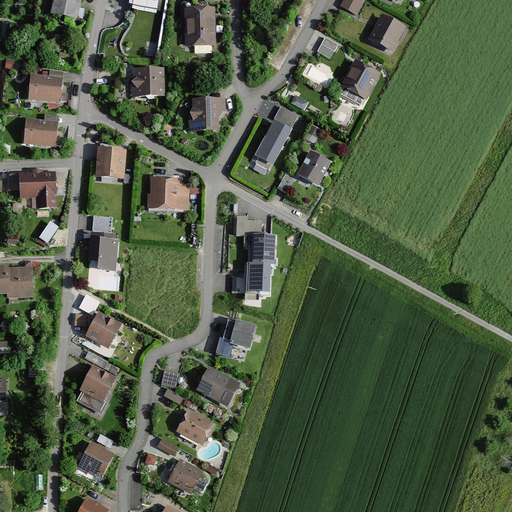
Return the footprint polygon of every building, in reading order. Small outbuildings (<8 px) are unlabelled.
[(78,0),(56,0),(53,13),(61,15),(60,22),(72,25),(74,18),(75,18),(78,0)] [(356,14),(363,0),(345,0),(342,6),(356,14)] [(212,11),(187,12),(189,46),(213,46),(212,11)] [(403,29),(383,19),(372,39),(392,49),(403,29)] [(338,46),(325,39),(318,53),(331,59),(338,46)] [(366,97),(377,76),(356,64),(345,85),(345,86),(341,95),(361,105),(365,96),(366,97)] [(165,70),(133,71),(133,99),(166,98),(165,70)] [(64,80),(32,77),(29,102),(61,105),(64,80)] [(308,103),(295,96),(291,104),(304,111),(308,103)] [(225,99),(193,100),(194,133),(226,133),(225,99)] [(281,110),(255,159),(276,170),(297,132),(291,129),(297,118),(281,110)] [(59,123),(27,122),(26,147),(57,149),(59,123)] [(320,130),(314,126),(310,133),(306,140),(313,143),(317,137),(320,130)] [(128,153),(99,151),(97,179),(126,182),(128,153)] [(320,183),(330,164),(310,153),(303,167),(299,166),(294,174),(287,170),(278,188),(288,193),(300,171),(300,172),(300,173),(320,183)] [(57,174),(20,176),(22,200),(38,199),(38,211),(59,210),(57,174)] [(181,182),(152,182),(151,210),(189,211),(189,187),(181,187),(181,182)] [(93,231),(112,231),(112,216),(94,216),(93,231)] [(40,238),(48,244),(59,226),(50,221),(40,238)] [(276,263),(277,231),(251,229),(250,261),(246,261),(244,291),(271,293),(270,263),(276,263)] [(104,272),(117,273),(120,243),(107,241),(108,235),(92,234),(89,263),(104,265),(104,272)] [(33,267),(0,269),(0,300),(34,298),(33,267)] [(93,315),(100,301),(86,294),(79,308),(93,315)] [(111,351),(124,327),(101,315),(88,339),(111,351)] [(253,352),(260,328),(240,322),(233,347),(253,352)] [(105,404),(118,380),(95,368),(82,392),(105,404)] [(230,408),(242,385),(210,369),(199,392),(230,408)] [(181,376),(167,372),(163,387),(178,391),(181,376)] [(0,379),(0,417),(9,417),(8,379),(0,379)] [(167,389),(164,395),(176,400),(179,394),(167,389)] [(203,445),(214,423),(187,410),(176,433),(203,445)] [(164,440),(159,449),(176,458),(181,449),(164,440)] [(101,480),(115,454),(91,441),(77,467),(101,480)] [(154,467),(158,457),(149,453),(145,463),(154,467)] [(194,496),(206,474),(182,462),(170,484),(194,496)] [(109,511),(110,510),(86,498),(78,511),(109,511)]
